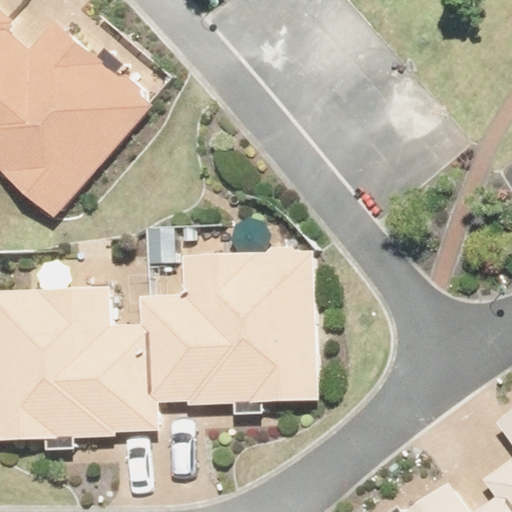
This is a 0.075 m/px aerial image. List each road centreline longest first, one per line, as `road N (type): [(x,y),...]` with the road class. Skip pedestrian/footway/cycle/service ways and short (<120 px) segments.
road 1 (residential): [(151,0),(460,368)]
road 2 (residential): [(294,511),(460,368)]
